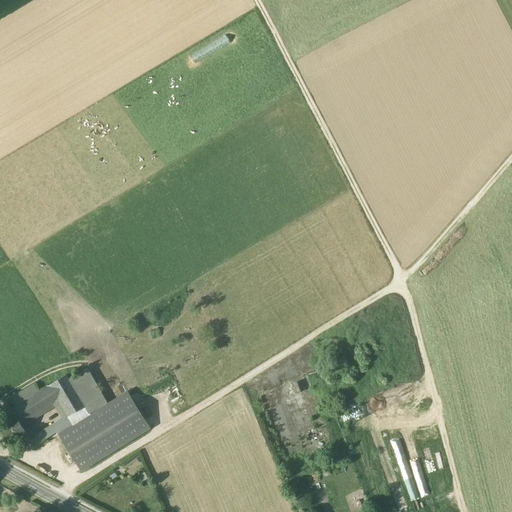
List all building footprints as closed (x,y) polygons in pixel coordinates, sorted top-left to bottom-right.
[(96,400),(80,373),(70,379),(86,406),(96,400)] [(70,379),(67,374),(49,386),(58,401),(66,413),(72,423),(69,416),(86,406),(70,379)] [(35,384),(11,399),(15,407),(40,391),(35,384)] [(15,407),(8,411),(13,420),(17,417),(21,424),(58,401),(49,386),(40,391),(15,407)] [(127,392),(59,434),(82,471),(150,429),(127,392)] [(66,413),(36,432),(39,436),(42,441),(72,423),(66,413)] [(13,420),(2,427),(10,440),(25,431),(21,424),(17,417),(13,420)] [(397,423),(387,425),(394,456),(403,454),(397,423)] [(39,436),(31,441),(34,446),(42,441),(39,436)] [(391,471),(389,464),(390,464),(383,439),(374,441),(382,473),(391,471)]
